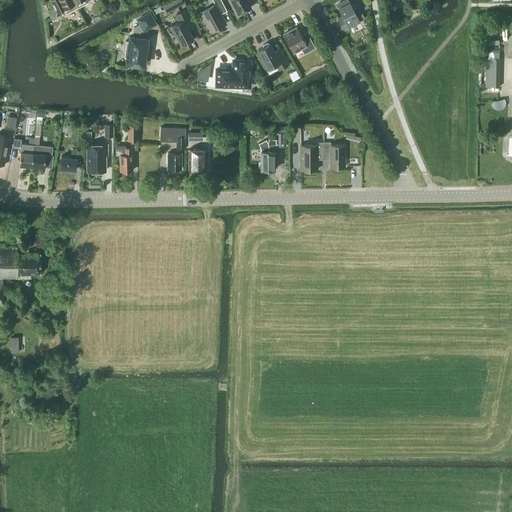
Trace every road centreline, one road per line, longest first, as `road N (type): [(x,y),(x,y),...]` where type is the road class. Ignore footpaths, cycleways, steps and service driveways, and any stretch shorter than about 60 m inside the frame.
road 1 (secondary): [(414,196),(60,202),(0,195)]
road 2 (residential): [(414,196),(309,0)]
road 3 (residential): [(180,68),(307,0)]
